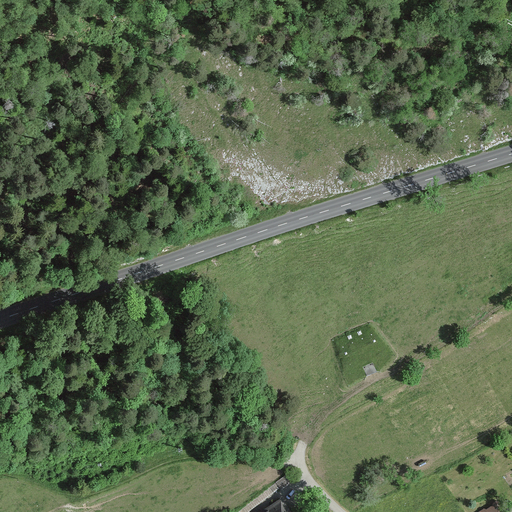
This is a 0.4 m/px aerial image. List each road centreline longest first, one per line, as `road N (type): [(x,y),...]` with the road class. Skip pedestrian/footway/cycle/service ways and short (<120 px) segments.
road 1 (secondary): [(511,153),(0,319)]
road 2 (track): [(299,462),(181,458),(106,488)]
